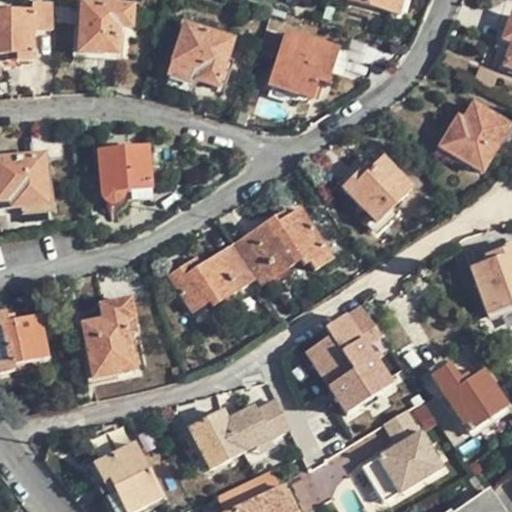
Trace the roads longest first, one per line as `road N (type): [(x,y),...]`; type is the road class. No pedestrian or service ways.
road 1 (residential): [(5,444),(26,428),(228,379),(466,226),(511,205)]
road 2 (residential): [(0,280),(139,248),(221,202),(285,151)]
road 3 (residential): [(0,115),(94,106),(158,111),(285,151)]
road 4 (residential): [(285,151),(399,83),(421,60),(452,0)]
